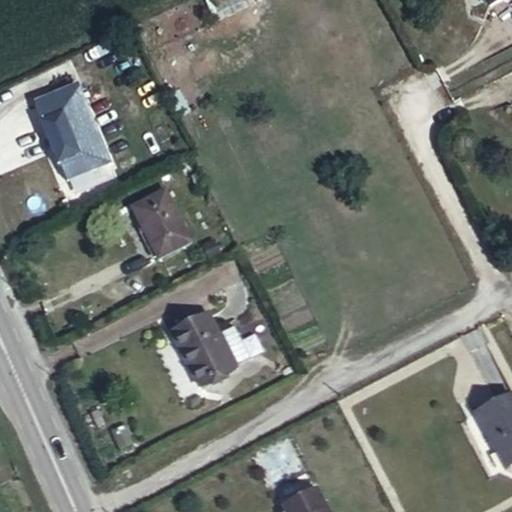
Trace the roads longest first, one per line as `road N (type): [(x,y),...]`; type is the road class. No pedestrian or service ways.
road 1 (residential): [(80,511),(486,306),(488,264),(410,122),(424,86),(511,37)]
road 2 (primary): [(78,511),(0,333)]
